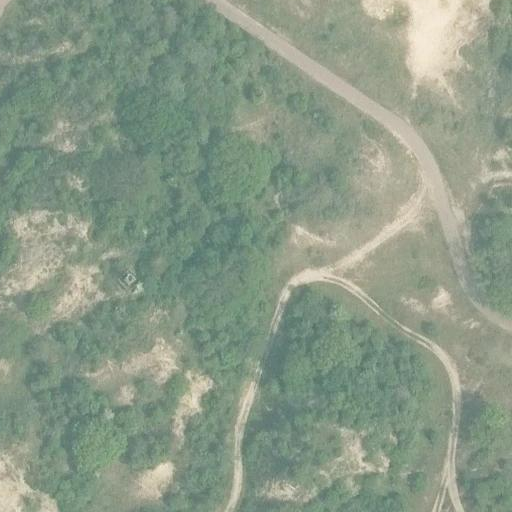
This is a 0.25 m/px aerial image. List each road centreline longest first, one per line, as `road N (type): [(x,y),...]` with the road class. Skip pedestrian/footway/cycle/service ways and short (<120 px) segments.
road 1 (track): [(511,324),(475,303),(464,283),(415,146),(206,0)]
road 2 (track): [(438,193),(372,253),(303,277),(275,309),(245,403),(245,511)]
